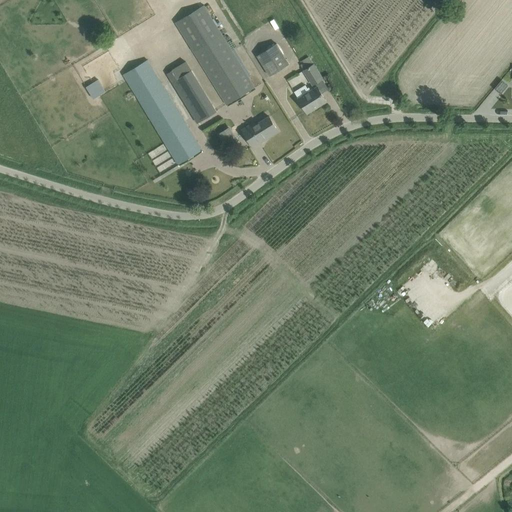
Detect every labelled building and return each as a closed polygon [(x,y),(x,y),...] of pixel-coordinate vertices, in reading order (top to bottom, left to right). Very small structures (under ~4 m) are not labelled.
[(204,5),(175,22),(193,52),(226,105),(255,87),(218,27),(204,5)] [(276,43),(257,55),(270,75),(289,64),(276,43)] [(308,56),(300,61),(301,64),(300,65),(304,70),(306,74),(307,77),(313,85),(315,84),(322,79),(317,71),(315,68),(308,56)] [(123,75),(173,156),(178,165),(202,150),(147,60),(123,75)] [(171,70),(166,73),(172,82),(197,123),(216,111),(191,70),(185,61),(183,63),(171,70)] [(104,84),(100,78),(86,86),(93,98),(104,92),(101,86),(104,84)] [(503,79),(496,87),(502,93),(509,85),(503,79)] [(311,91),(310,89),(309,87),(307,88),(305,85),(294,92),(298,99),(307,113),(326,101),(317,87),(311,91)] [(269,117),(260,122),(251,128),(250,126),(242,130),(247,139),(252,147),(278,131),(269,117)] [(228,128),(220,133),(227,144),(235,139),(228,128)]
